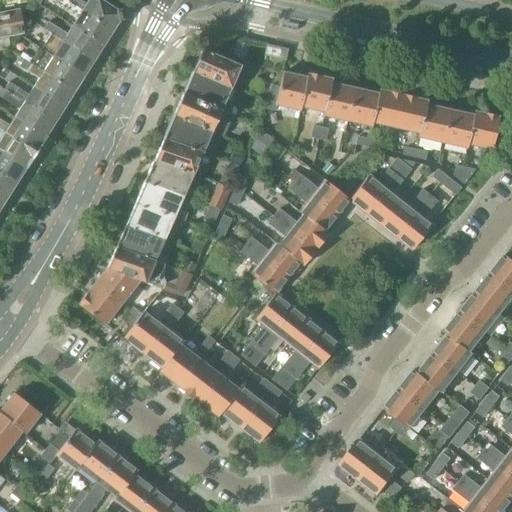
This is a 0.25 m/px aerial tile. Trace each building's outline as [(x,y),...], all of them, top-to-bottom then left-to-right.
[(38,3),(33,0),(32,0),(30,0),(25,9),(31,14),(38,3)] [(113,30),(66,0),(55,0),(54,2),(78,17),(72,25),(103,45),(113,30)] [(66,0),(113,30),(120,19),(122,18),(120,11),(118,11),(100,0),(88,0),(86,4),(80,0),(66,0)] [(17,11),(0,14),(0,50),(8,49),(10,47),(7,34),(21,32),(17,11)] [(103,45),(72,25),(67,33),(43,19),(39,26),(51,33),(94,60),(103,45)] [(94,60),(51,33),(42,49),(84,75),(94,60)] [(84,75),(42,49),(33,64),(75,91),(84,75)] [(202,49),(192,70),(231,87),(240,65),(202,49)] [(28,71),(33,64),(24,59),(20,66),(28,71)] [(75,91),(33,64),(28,71),(39,78),(34,86),(65,106),(75,91)] [(183,92),(221,109),(230,113),(235,103),(226,99),(231,87),(192,70),(183,92)] [(283,73),(280,87),(276,104),(299,110),(307,78),(283,73)] [(307,78),(299,110),(301,107),(323,113),(323,116),(324,117),(331,83),(332,79),(307,74),(307,78)] [(65,106),(34,86),(29,94),(9,82),(4,89),(6,90),(55,121),(65,106)] [(355,89),(331,83),(324,117),(347,122),(355,89)] [(276,104),(280,87),(271,85),(265,109),(274,111),(276,104)] [(347,122),(360,124),(371,127),(372,124),(378,94),(355,89),(347,122)] [(55,121),(6,90),(2,98),(20,108),(15,116),(46,136),(55,121)] [(379,90),(378,94),(372,124),(395,129),(403,95),(379,90)] [(183,92),(173,114),(212,131),(248,146),(257,123),(246,119),(241,131),(225,125),(224,126),(215,123),(221,109),(183,92)] [(403,95),(395,129),(419,135),(426,104),(427,100),(403,95)] [(426,104),(419,135),(418,138),(442,143),(450,110),(426,104)] [(473,115),(450,110),(442,143),(466,148),(467,144),(473,115)] [(474,111),(473,115),(467,144),(492,149),(499,116),(474,111)] [(212,131),(173,114),(163,137),(203,152),(212,131)] [(46,136),(15,116),(10,124),(0,118),(0,128),(36,151),(46,136)] [(368,138),(371,127),(360,124),(356,144),(367,146),(368,138)] [(318,139),(320,127),(313,126),(310,137),(311,137),(309,148),(316,150),(318,139)] [(327,129),(320,127),(318,139),(325,140),(327,129)] [(36,151),(0,128),(0,138),(1,139),(0,139),(0,149),(26,167),(36,151)] [(260,130),(248,146),(260,156),(273,140),(260,130)] [(163,137),(154,157),(194,173),(203,152),(163,137)] [(380,141),(368,138),(367,146),(378,149),(380,141)] [(413,156),(415,149),(404,147),(403,154),(413,156)] [(26,167),(0,149),(0,171),(17,182),(26,167)] [(415,149),(413,156),(424,159),(426,151),(415,149)] [(228,159),(240,164),(243,155),(232,150),(228,159)] [(194,173),(154,157),(145,178),(184,194),(194,173)] [(404,163),(406,160),(400,158),(399,159),(396,158),(377,181),(369,174),(350,200),(365,212),(404,163)] [(256,163),(248,159),(243,171),(250,174),(256,163)] [(328,175),(334,168),(328,163),(322,170),(328,175)] [(404,163),(365,212),(381,224),(400,199),(392,193),(411,169),(404,163)] [(239,166),(233,164),(229,175),(234,177),(239,166)] [(465,183),(476,169),(455,166),(453,174),(465,183)] [(439,182),(445,175),(437,169),(432,177),(439,182)] [(17,182),(0,171),(0,192),(7,197),(17,182)] [(359,179),(350,173),(340,185),(349,192),(359,179)] [(445,175),(439,182),(455,195),(461,188),(445,175)] [(337,215),(350,200),(323,179),(316,188),(300,176),(295,182),(337,215)] [(184,194),(145,178),(135,201),(174,217),(184,221),(187,214),(177,210),(184,194)] [(247,182),(239,179),(239,178),(233,191),(243,194),(247,182)] [(337,215),(295,182),(289,190),(305,201),(299,210),(324,230),(337,215)] [(230,191),(228,190),(217,185),(208,204),(208,205),(219,210),(221,211),(230,191)] [(409,206),(400,199),(381,224),(397,237),(429,195),(422,190),(409,206)] [(248,196),(243,194),(233,191),(229,202),(237,205),(240,199),(246,202),(248,196)] [(436,201),(429,195),(397,237),(412,249),(432,224),(423,217),(436,201)] [(165,238),(174,217),(135,201),(126,223),(165,238)] [(213,224),(219,210),(208,205),(203,220),(203,221),(212,225),(213,224)] [(324,230),(299,210),(292,218),(279,208),(273,216),(314,249),(327,233),(324,230)] [(223,215),(217,227),(226,231),(231,219),(223,215)] [(314,249),(273,216),(268,223),(284,236),(277,244),(300,263),(302,265),(314,249)] [(159,252),(165,238),(126,223),(125,224),(116,244),(165,263),(168,256),(159,252)] [(221,242),(226,231),(217,227),(212,239),(221,242)] [(251,237),(246,244),(287,278),(300,263),(277,244),(274,241),(268,249),(251,237)] [(190,248),(201,252),(204,244),(193,240),(190,248)] [(116,244),(106,267),(139,280),(151,285),(154,285),(153,282),(163,278),(162,271),(165,263),(116,244)] [(287,278),(246,244),(240,251),(256,264),(248,273),(250,274),(274,294),(276,293),(287,278)] [(511,259),(505,254),(490,274),(511,290),(511,259)] [(185,262),(182,271),(191,274),(194,266),(185,262)] [(139,280),(106,267),(106,268),(78,304),(105,325),(139,280)] [(511,290),(490,274),(475,293),(501,313),(511,299),(511,290)] [(276,293),(274,294),(255,318),(264,325),(240,354),(248,360),(291,305),(276,293)] [(475,293),(460,312),(486,332),(501,313),(475,293)] [(170,317),(177,308),(171,304),(164,313),(170,317)] [(291,305),(248,360),(255,366),(278,336),(286,343),(307,318),(291,305)] [(183,313),(177,308),(170,317),(176,322),(183,313)] [(132,309),(127,315),(136,321),(141,315),(132,309)] [(136,321),(132,327),(123,338),(143,353),(163,326),(144,311),(141,315),(136,321)] [(486,332),(460,312),(444,332),(447,333),(471,351),(486,332)] [(136,321),(127,315),(123,320),(132,327),(136,321)] [(307,318),(286,343),(295,350),(272,379),(279,384),(322,330),(307,318)] [(183,341),(163,326),(143,353),(162,368),(180,343),(183,341)] [(317,368),(338,343),(322,330),(279,384),(286,390),(309,361),(317,368)] [(471,351),(447,333),(432,352),(459,373),(474,353),(471,351)] [(214,340),(213,339),(208,335),(201,345),(207,350),(214,340)] [(503,346),(492,337),(487,344),(498,352),(503,346)] [(180,343),(162,368),(160,371),(179,385),(199,358),(180,343)] [(511,358),(511,353),(505,348),(500,354),(510,362),(511,358)] [(226,364),(233,355),(228,351),(220,360),(226,364)] [(432,352),(417,371),(441,391),(443,393),(459,373),(432,352)] [(239,360),(233,355),(226,364),(232,369),(239,360)] [(199,358),(179,385),(198,400),(218,372),(199,358)] [(441,391),(417,371),(414,369),(399,388),(426,409),(441,391)] [(511,380),(511,371),(509,369),(501,380),(508,386),(511,380)] [(238,387),(218,372),(198,400),(217,415),(220,412),(238,387)] [(267,391),(272,385),(263,378),(259,384),(267,391)] [(480,380),(475,386),(484,394),(489,387),(480,380)] [(281,392),(272,385),(267,391),(276,397),(281,392)] [(239,427),(259,399),(240,386),(238,387),(220,412),(239,427)] [(480,400),(484,394),(475,386),(470,392),(480,400)] [(426,409),(399,388),(384,408),(398,420),(404,423),(409,427),(411,428),(426,409)] [(484,401),(491,406),(499,396),(492,390),(484,401)] [(14,393),(0,410),(0,412),(23,431),(22,432),(24,434),(40,413),(14,393)] [(259,441),(279,414),(259,399),(239,427),(259,441)] [(491,406),(484,401),(476,411),(483,417),(491,406)] [(444,424),(454,432),(459,425),(470,412),(460,405),(444,424)] [(23,431),(0,412),(0,444),(8,450),(22,432),(23,431)] [(511,422),(507,419),(501,426),(511,434),(511,422)] [(404,423),(398,420),(392,428),(397,432),(404,423)] [(475,427),(468,422),(467,422),(460,432),(467,438),(475,427)] [(409,427),(404,423),(397,432),(402,436),(409,427)] [(454,432),(444,424),(440,430),(450,438),(454,432)] [(59,450),(55,456),(73,471),(76,468),(94,444),(75,429),(59,450)] [(450,438),(440,430),(430,436),(426,441),(439,451),(450,438)] [(459,448),(467,438),(460,432),(452,442),(459,448)] [(358,480),(379,454),(360,438),(339,465),(358,480)] [(94,444),(76,468),(96,483),(116,455),(97,441),(94,444)] [(511,449),(507,456),(489,442),(483,450),(511,472),(511,449)] [(50,462),(55,456),(59,450),(51,443),(41,456),(50,462)] [(511,472),(483,450),(477,458),(495,472),(489,480),(511,497),(511,472)] [(450,458),(443,453),(435,463),(442,469),(450,458)] [(378,495),(399,469),(379,454),(358,480),(378,495)] [(116,455),(96,483),(88,494),(76,510),(79,511),(89,511),(104,494),(102,493),(105,489),(114,496),(116,497),(133,473),(134,474),(136,471),(116,455)] [(429,463),(428,463),(423,458),(413,471),(415,473),(419,476),(429,463)] [(434,479),(442,469),(435,463),(427,473),(434,479)] [(48,464),(33,483),(39,488),(54,468),(48,464)] [(415,473),(413,471),(406,466),(398,475),(408,482),(415,473)] [(116,497),(114,496),(112,499),(129,511),(135,511),(152,488),(134,474),(133,473),(116,497)] [(464,474),(458,482),(497,511),(503,511),(511,501),(511,497),(489,480),(482,488),(464,474)] [(25,494),(33,483),(25,477),(16,487),(25,494)] [(426,483),(418,477),(413,483),(421,489),(426,483)] [(401,487),(394,482),(386,492),(393,498),(401,487)] [(497,511),(458,482),(453,489),(471,503),(464,511),(465,511),(497,511)] [(19,501),(25,494),(16,487),(11,494),(19,501)] [(152,488),(135,511),(165,511),(172,503),(152,488)] [(76,510),(88,494),(83,490),(68,508),(73,511),(75,509),(76,510)] [(183,511),(172,503),(165,511),(183,511)]
